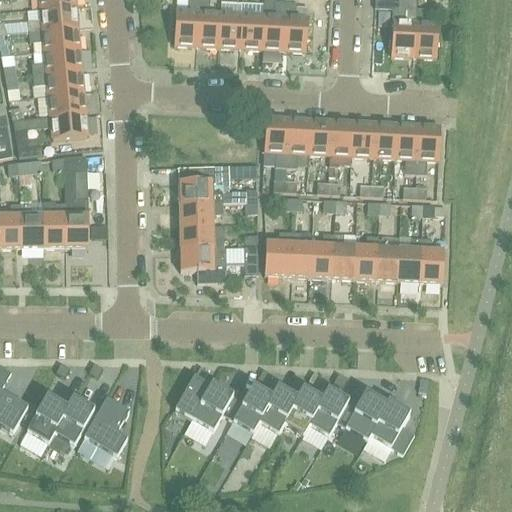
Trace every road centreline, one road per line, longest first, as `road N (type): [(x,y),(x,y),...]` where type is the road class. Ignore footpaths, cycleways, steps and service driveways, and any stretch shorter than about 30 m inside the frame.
road 1 (residential): [(129,327),(443,340)]
road 2 (residential): [(129,327),(122,91)]
road 3 (residential): [(122,91),(349,103)]
road 4 (residential): [(0,326),(129,327)]
